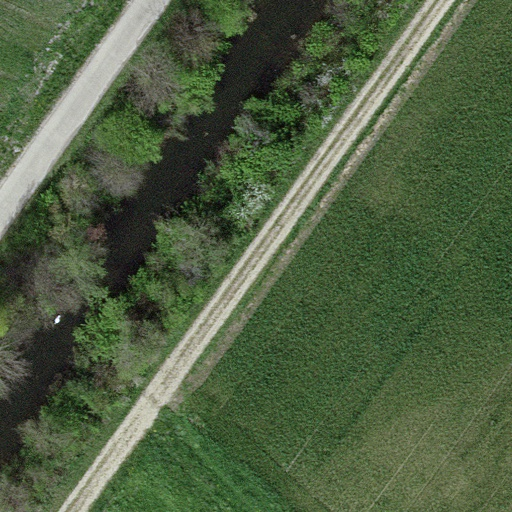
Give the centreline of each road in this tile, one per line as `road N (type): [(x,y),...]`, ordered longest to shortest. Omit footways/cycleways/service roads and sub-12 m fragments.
road 1 (track): [(82,511),(446,0)]
road 2 (track): [(159,0),(0,225)]
